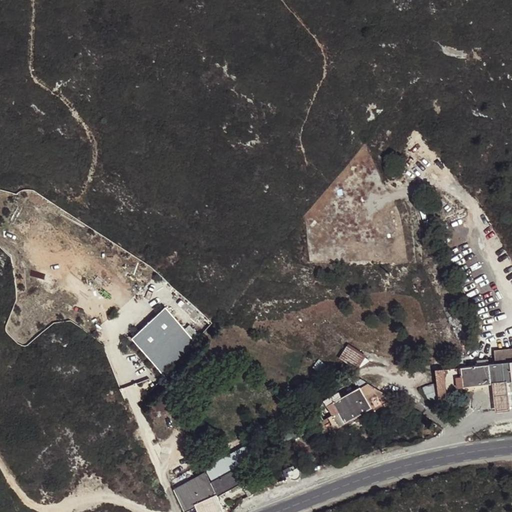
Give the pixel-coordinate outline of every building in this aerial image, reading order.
[(166,303),(130,333),(163,372),(199,342),(166,303)] [(511,335),(493,337),(494,350),(511,348),(511,335)] [(366,355),(349,344),(339,358),(357,370),(370,360),(365,357),(366,355)] [(511,381),(511,348),(494,350),(495,363),(436,370),(437,382),(439,401),(464,392),(463,387),(492,384),(507,382),(511,381)] [(328,406),(333,414),(341,428),(379,407),(393,399),(388,396),(361,379),(355,383),(358,388),(342,398),(338,392),(324,400),(327,407),(328,406)] [(422,387),(425,391),(429,400),(433,399),(434,402),(439,401),(437,382),(422,387)] [(511,410),(507,382),(492,384),(495,412),(511,410)] [(169,389),(149,403),(157,415),(159,417),(168,410),(176,405),(179,403),(169,389)] [(152,419),(157,415),(149,403),(144,406),(152,419)] [(179,409),(176,405),(168,410),(171,414),(179,409)] [(323,421),(316,408),(307,414),(289,424),(296,436),(299,434),(304,432),(317,424),(323,421)] [(341,428),(333,414),(329,417),(336,430),(341,428)] [(296,436),(289,424),(260,440),(267,452),(296,436)] [(319,429),(317,424),(304,432),(306,436),(319,429)] [(204,468),(205,472),(210,483),(234,469),(239,479),(246,475),(263,465),(251,442),(204,468)] [(255,493),(268,486),(273,484),(263,465),(246,475),(255,493)] [(298,467),(295,468),(293,465),(290,467),(290,468),(291,470),(288,471),(289,474),(290,475),(290,477),(291,478),(293,478),(294,479),(295,479),(297,478),(298,478),(299,477),(300,475),(300,474),(300,473),(300,472),(300,471),(298,467)] [(209,483),(179,499),(183,511),(189,511),(196,509),(197,511),(224,511),(216,496),(238,483),(232,470),(209,483)] [(176,489),(179,499),(209,483),(205,473),(176,489)]
